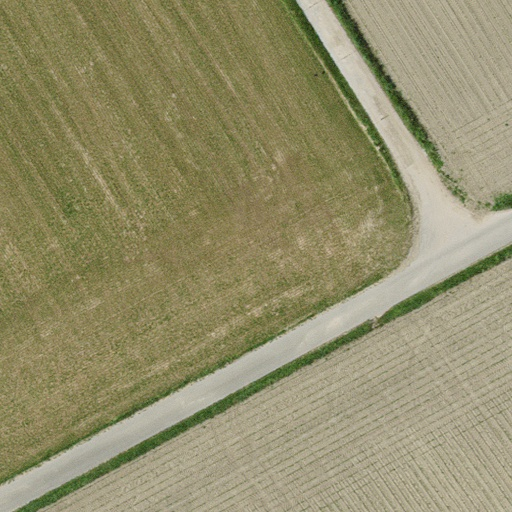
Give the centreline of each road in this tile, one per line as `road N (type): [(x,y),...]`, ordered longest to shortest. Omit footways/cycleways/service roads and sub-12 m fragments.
road 1 (track): [(0,492),(511,214)]
road 2 (track): [(459,242),(306,0)]
